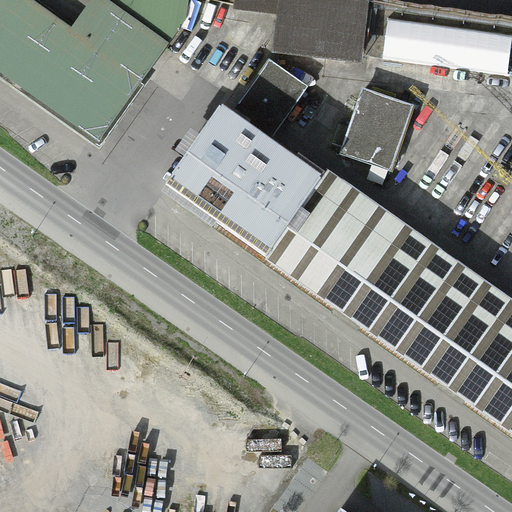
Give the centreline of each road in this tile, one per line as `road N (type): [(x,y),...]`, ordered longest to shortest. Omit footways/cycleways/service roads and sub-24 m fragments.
road 1 (primary): [(0,173),(373,428)]
road 2 (primary): [(373,428),(494,511)]
